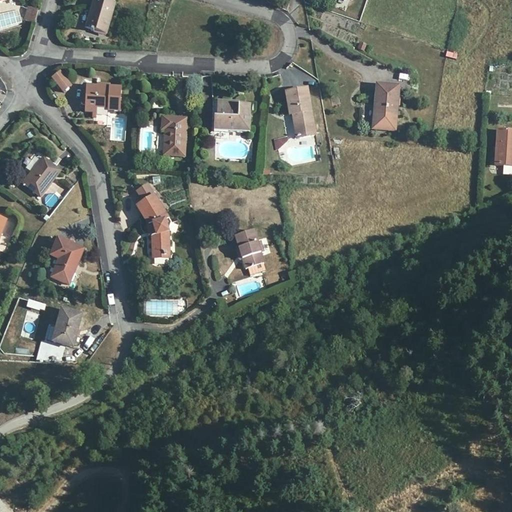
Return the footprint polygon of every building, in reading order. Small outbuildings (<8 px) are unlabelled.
[(106,35),(115,3),(102,0),(94,0),(87,29),(106,35)] [(476,14),(478,0),(459,0),(458,10),(476,14)] [(39,12),(28,9),(24,21),(35,24),(39,12)] [(18,10),(0,14),(0,29),(21,23),(18,10)] [(53,80),(64,94),(72,88),(60,74),(53,80)] [(86,107),(85,113),(96,113),(97,109),(108,109),(108,111),(120,112),(122,88),(110,88),(110,86),(97,85),(97,87),(87,87),(86,99),(86,107)] [(377,86),(375,104),(378,104),(376,121),(375,129),(395,131),(395,123),(399,88),(377,86)] [(307,89),(286,93),(290,117),(294,116),(297,138),(315,135),(307,89)] [(217,103),(216,119),(220,119),(221,107),(239,107),(240,104),(217,103)] [(249,133),(250,107),(239,107),(221,107),(220,119),(216,119),(215,119),(214,132),(249,133)] [(184,157),(186,120),(163,119),(162,131),(165,132),(164,156),(184,157)] [(511,167),(511,133),(498,133),(495,166),(511,167)] [(276,148),(288,145),(287,137),(274,140),(276,148)] [(61,173),(43,159),(23,185),(41,197),(61,173)] [(63,199),(70,191),(58,182),(52,191),(63,199)] [(152,241),(152,258),(168,258),(167,233),(167,223),(168,220),(153,196),(136,206),(149,226),(151,236),(152,241)] [(257,244),(253,232),(235,238),(239,250),(242,261),(245,271),(249,270),(263,264),(260,254),(257,244)] [(60,260),(52,279),(69,285),(84,251),(58,240),(51,257),(60,260)] [(266,271),(263,264),(249,270),(251,276),(266,271)] [(177,315),(177,301),(146,301),(146,316),(177,315)] [(36,304),(34,311),(43,312),(45,306),(36,304)] [(57,326),(51,324),(46,340),(74,347),(82,314),(61,309),(57,326)] [(134,353),(130,361),(138,364),(142,357),(134,353)]
